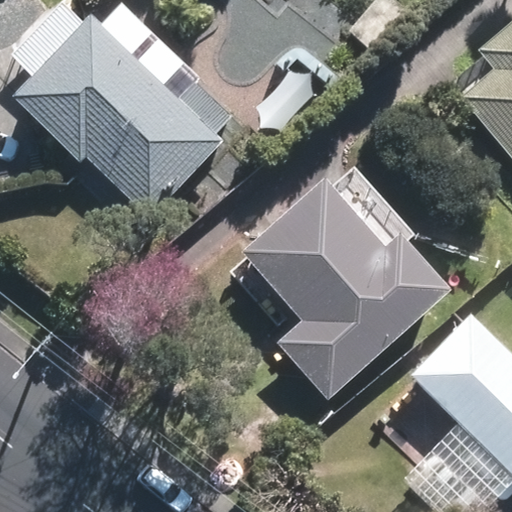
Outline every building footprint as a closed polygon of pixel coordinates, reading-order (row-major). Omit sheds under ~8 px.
[(31,61),(1,95),(65,151),(69,147),(137,206),(140,210),(217,122),(178,89),(168,101),(54,2),(15,47),(31,61)] [(495,64),(461,93),(511,152),(511,17),(479,45),(495,64)] [(253,95),(235,115),(266,141),(283,121),(253,95)] [(312,191),(240,257),(297,320),(276,339),(322,389),(424,296),(375,244),(367,251),(312,191)] [(511,373),(458,321),(407,371),(511,475),(511,373)]
